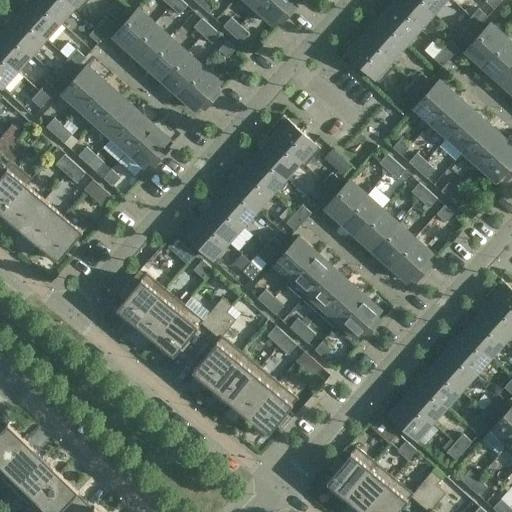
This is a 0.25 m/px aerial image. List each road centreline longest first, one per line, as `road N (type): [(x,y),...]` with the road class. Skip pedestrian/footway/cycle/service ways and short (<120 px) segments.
road 1 (residential): [(66,312),(349,0)]
road 2 (residential): [(278,487),(511,227)]
road 3 (residential): [(278,487),(66,312)]
road 4 (residential): [(11,378),(149,511)]
